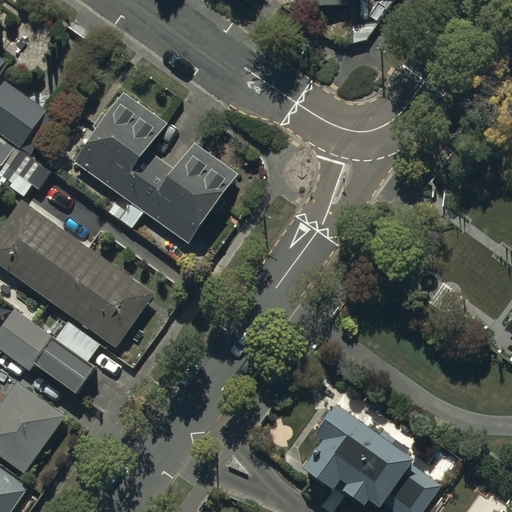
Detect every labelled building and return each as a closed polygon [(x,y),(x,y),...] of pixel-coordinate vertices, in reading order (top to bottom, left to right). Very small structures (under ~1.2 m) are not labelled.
[(346,0),(306,0),(306,12),(347,11),(346,0)] [(56,124),(5,86),(0,93),(0,138),(30,160),(56,124)] [(170,129),(123,95),(104,120),(103,119),(95,130),(98,132),(74,165),(130,206),(118,221),(132,232),(144,216),(190,250),(241,181),(196,147),(176,174),(151,155),(170,129)] [(51,179),(0,142),(0,183),(7,173),(17,180),(10,190),(24,200),(32,189),(39,195),(51,179)] [(153,301),(22,206),(0,236),(0,268),(116,352),(153,301)] [(0,326),(0,347),(29,369),(53,336),(14,307),(0,326)] [(59,336),(91,359),(102,343),(69,321),(59,336)] [(96,365),(55,336),(37,362),(77,391),(96,365)] [(0,358),(0,460),(24,479),(66,422),(17,386),(2,408),(0,406),(0,358)] [(378,443),(336,413),(334,417),(330,414),(318,430),(323,434),(316,444),(323,449),(302,477),(334,500),(341,491),(346,495),(342,500),(358,511),(367,511),(368,510),(370,511),(383,511),(386,509),(390,511),(426,511),(442,490),(403,462),(410,453),(385,434),(378,443)] [(0,511),(14,511),(29,493),(0,471),(0,511)]
